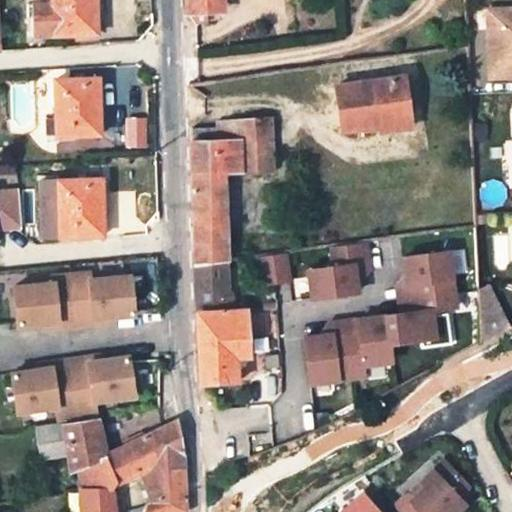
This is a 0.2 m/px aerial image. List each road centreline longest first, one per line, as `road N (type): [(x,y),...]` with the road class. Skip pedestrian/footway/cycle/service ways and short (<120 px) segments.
road 1 (residential): [(164,0),(193,511)]
road 2 (residential): [(511,378),(462,403),(511,511)]
